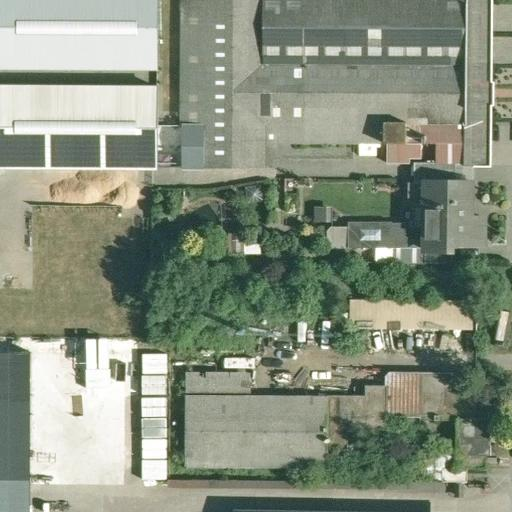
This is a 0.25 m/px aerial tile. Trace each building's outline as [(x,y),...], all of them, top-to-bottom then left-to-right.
[(164,0),(1,0),(2,70),(165,69),(164,0)] [(183,0),(183,126),(183,167),(264,168),(264,166),(264,143),(277,143),(437,144),(465,144),(464,164),(464,165),(486,165),(486,0),(183,0)] [(159,88),(0,86),(0,166),(183,167),(183,126),(159,126),(159,88)] [(277,143),(264,143),(264,166),(277,166),(277,143)] [(465,144),(437,144),(437,162),(456,162),(456,163),(464,164),(465,144)] [(437,162),(415,162),(414,183),(410,183),(409,204),(414,204),(414,227),(426,227),(426,239),(426,247),(425,263),(453,263),(454,244),(485,244),(485,218),(466,218),(466,203),(472,204),(472,182),(456,182),(456,163),(456,162),(437,162)] [(327,208),(317,208),(317,221),(327,221),(327,208)] [(406,226),(393,226),(393,222),(349,222),(349,227),(332,227),(328,231),(328,248),(426,247),(426,239),(409,239),(406,236),(406,226)] [(244,252),(244,234),(228,234),(228,252),(244,252)] [(474,301),(351,300),(350,329),(474,330),(474,301)] [(145,396),(170,396),(169,345),(145,345),(145,396)] [(0,481),(33,481),(32,356),(0,355),(0,481)] [(251,372),(187,372),(187,395),(251,396),(251,372)] [(454,374),(390,373),(387,377),(386,386),(388,386),(388,416),(422,417),(422,384),(458,384),(458,378),(454,374)] [(488,393),(458,393),(458,384),(422,384),(422,417),(436,417),(436,420),(439,420),(440,417),(458,417),(457,469),(468,469),(486,469),(487,456),(491,456),(492,419),(488,419),(488,393)] [(187,395),(186,395),(186,467),(328,468),(328,448),(348,448),(348,427),(388,428),(388,416),(388,386),(386,386),(367,387),(367,397),(251,396),(187,395)] [(145,437),(168,437),(168,405),(144,405),(145,437)] [(443,468),(414,467),(414,478),(422,478),(422,481),(443,481),(443,469),(443,468)] [(443,469),(443,481),(443,482),(468,482),(468,469),(457,469),(443,469)] [(171,487),(209,487),(209,478),(171,478),(171,487)] [(0,481),(0,511),(32,511),(33,481),(0,481)]
